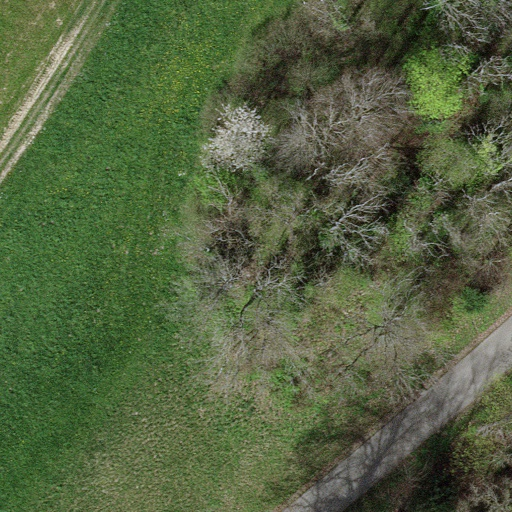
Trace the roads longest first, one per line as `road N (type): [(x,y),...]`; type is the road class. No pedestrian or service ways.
road 1 (unclassified): [(311,511),(511,340)]
road 2 (track): [(112,0),(0,165)]
